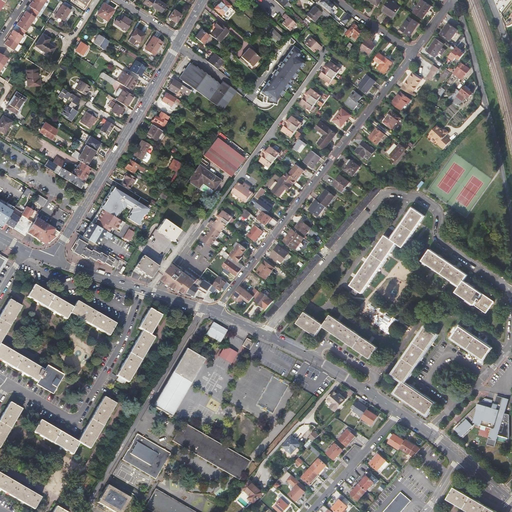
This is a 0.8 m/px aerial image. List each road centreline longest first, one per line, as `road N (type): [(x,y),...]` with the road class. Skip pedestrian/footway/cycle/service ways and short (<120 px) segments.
road 1 (residential): [(413,53),(214,312)]
road 2 (residential): [(296,296),(388,192),(436,208),(441,242),(511,290)]
road 3 (residential): [(320,62),(146,291)]
road 4 (residential): [(8,382),(69,418),(79,415),(141,289)]
road 5 (residential): [(178,40),(80,210)]
road 6 (residential): [(398,350),(424,316),(434,315),(459,315),(508,349)]
road 7 (residential): [(309,511),(399,412)]
